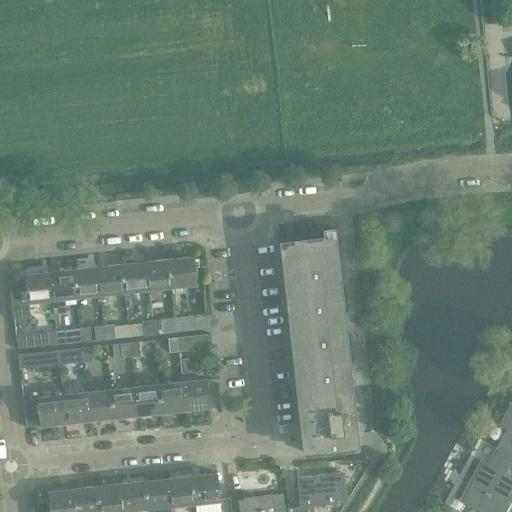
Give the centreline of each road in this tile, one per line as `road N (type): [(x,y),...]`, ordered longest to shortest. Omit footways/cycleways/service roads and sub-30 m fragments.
road 1 (residential): [(6,465),(245,438),(261,424),(235,211)]
road 2 (residential): [(235,211),(511,171)]
road 3 (residential): [(0,239),(235,211)]
